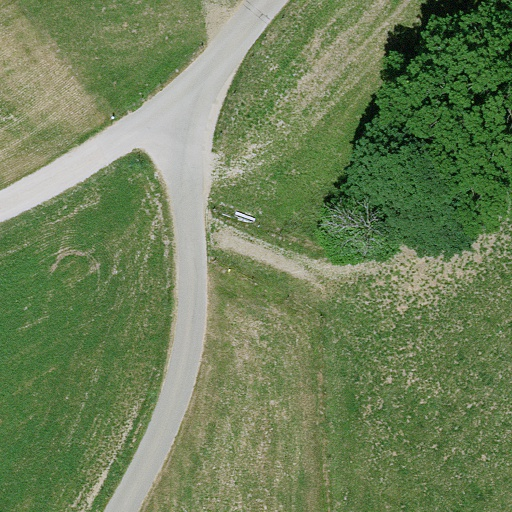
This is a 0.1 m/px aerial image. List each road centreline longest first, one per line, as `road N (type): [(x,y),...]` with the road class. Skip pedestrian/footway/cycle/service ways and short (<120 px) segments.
road 1 (track): [(273,0),(223,61),(173,102),(197,203),(197,281),(172,418),(122,511)]
road 2 (track): [(173,102),(76,168),(0,206)]
